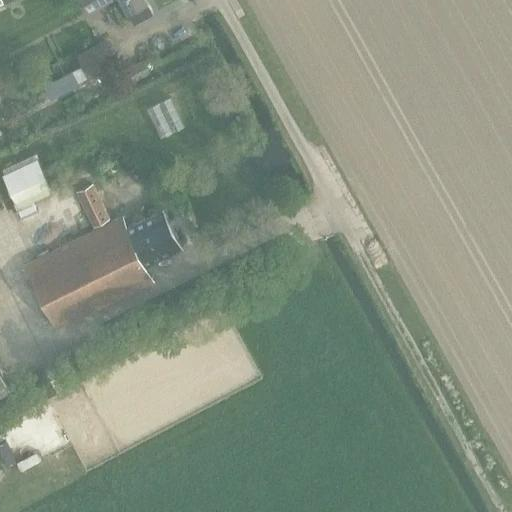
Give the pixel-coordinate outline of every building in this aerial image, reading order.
[(80,0),(88,13),(110,0),(120,0),(134,24),(153,14),(145,0),(80,0)] [(87,74),(116,59),(108,44),(79,59),(87,74)] [(131,82),(150,73),(143,58),(124,67),(131,82)] [(173,94),(147,105),(161,135),(186,124),(173,94)] [(0,175),(13,202),(15,209),(52,192),(37,157),(0,175)] [(144,262),(180,245),(162,208),(126,226),(122,216),(110,222),(91,184),(77,191),(96,229),(26,263),(57,325),(152,278),(144,262)] [(0,394),(11,389),(0,367),(0,394)]
